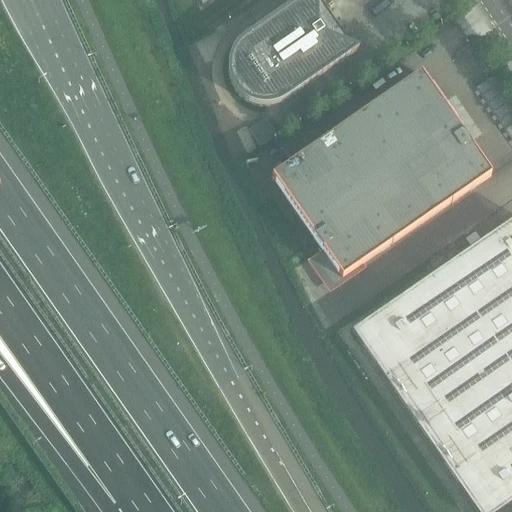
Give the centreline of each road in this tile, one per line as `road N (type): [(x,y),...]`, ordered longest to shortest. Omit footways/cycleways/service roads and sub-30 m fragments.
road 1 (motorway): [(309,511),(33,0)]
road 2 (motorway): [(222,511),(0,194)]
road 3 (motorway): [(0,301),(131,489)]
road 4 (motorway): [(0,366),(58,444),(131,489)]
